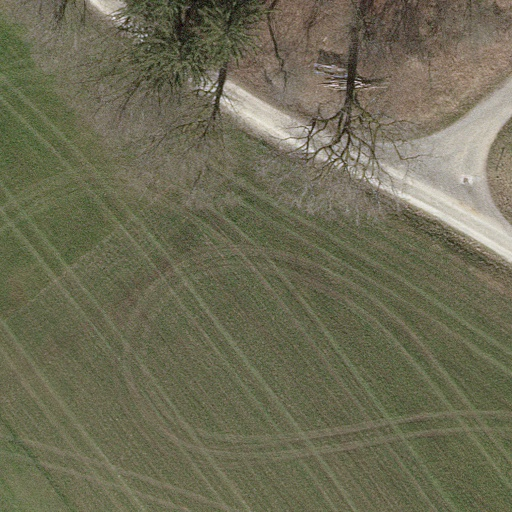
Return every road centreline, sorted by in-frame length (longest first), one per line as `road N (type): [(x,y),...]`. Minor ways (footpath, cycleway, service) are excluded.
road 1 (track): [(411,185),(226,88),(99,0)]
road 2 (track): [(411,185),(511,99)]
